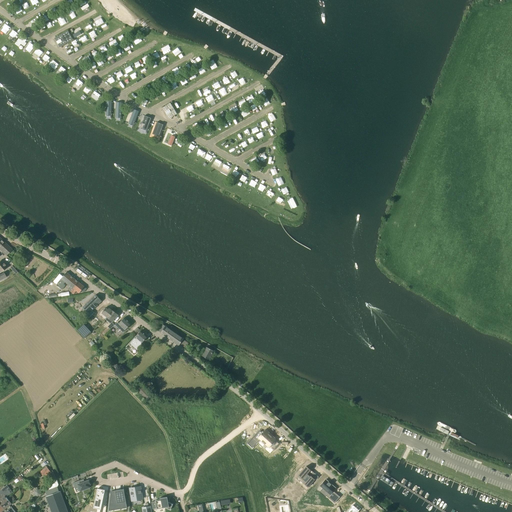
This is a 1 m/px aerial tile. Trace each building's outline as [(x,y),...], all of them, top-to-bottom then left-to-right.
[(68,43),(73,40),(68,30),(63,33),(55,38),(60,47),(68,43)] [(108,42),(111,47),(118,44),(115,39),(108,42)] [(159,49),(162,54),(168,51),(165,46),(159,49)] [(175,57),(182,52),(178,47),(171,51),(175,57)] [(120,48),(113,52),(116,57),(123,53),(120,48)] [(195,68),(201,64),(196,56),(190,60),(195,68)] [(212,70),(217,67),(213,59),(208,62),(212,70)] [(135,68),(141,65),(138,60),(132,64),(135,68)] [(186,72),(191,69),(188,62),(182,65),(186,72)] [(128,74),(133,71),(130,66),(125,70),(128,74)] [(197,71),(200,75),(206,72),(202,67),(197,71)] [(116,75),(118,79),(125,75),(122,71),(116,75)] [(230,82),(227,76),(222,79),(225,85),(230,82)] [(121,82),(124,86),(131,81),(129,77),(121,82)] [(218,90),(220,95),(226,92),(224,87),(218,90)] [(202,92),(205,96),(210,92),(207,88),(202,92)] [(212,94),(206,97),(208,102),(214,100),(212,94)] [(253,95),(246,99),(248,104),(255,100),(253,95)] [(197,106),(206,101),(203,97),(195,102),(197,106)] [(193,103),(184,107),(186,112),(195,107),(193,103)] [(176,115),(170,104),(162,109),(169,120),(176,115)] [(276,119),(273,113),(268,116),(270,121),(276,119)] [(209,117),(212,123),(219,119),(216,114),(209,117)] [(260,122),(263,127),(269,125),(266,119),(260,122)] [(212,127),(215,132),(221,129),(218,124),(212,127)] [(248,130),(242,133),(245,138),(251,134),(248,130)] [(247,139),(250,144),(256,141),(254,135),(247,139)] [(174,143),(181,148),(184,143),(177,138),(174,143)] [(200,149),(197,154),(202,157),(205,152),(200,149)] [(211,163),(214,157),(207,154),(204,159),(211,163)] [(216,159),(211,166),(216,169),(221,163),(216,159)] [(228,173),(231,168),(226,164),(222,169),(228,173)] [(236,178),(240,173),(234,169),(231,174),(236,178)] [(239,179),(244,183),(248,178),(243,175),(239,179)] [(277,176),(274,178),(280,186),(282,184),(277,176)] [(253,179),(249,184),(254,187),(257,182),(253,179)] [(257,189),(265,192),(267,186),(259,184),(257,189)] [(271,198),(274,193),(268,190),(265,194),(271,198)] [(281,205),(284,199),(278,196),(275,202),(281,205)] [(0,249),(6,256),(12,250),(0,238),(0,249)] [(10,267),(16,274),(20,271),(14,264),(10,267)] [(87,289),(84,287),(67,272),(61,280),(62,281),(61,283),(58,286),(62,290),(65,286),(63,284),(65,282),(70,286),(68,289),(74,294),(76,291),(79,293),(81,290),(84,292),(87,289)] [(95,295),(83,307),(87,312),(89,313),(102,301),(96,294),(95,295)] [(105,320),(112,311),(109,308),(108,309),(106,307),(102,313),(102,314),(101,316),(105,320)] [(115,325),(112,322),(118,315),(112,311),(105,320),(111,324),(108,327),(110,329),(113,326),(115,325)] [(116,329),(118,327),(121,330),(121,331),(122,331),(123,332),(131,324),(124,318),(119,323),(118,323),(119,322),(118,322),(115,325),(113,326),(116,329)] [(83,323),(77,330),(85,338),(91,332),(83,323)] [(183,346),(186,348),(189,343),(183,339),(163,324),(158,330),(161,333),(179,345),(180,343),(183,345),(183,346)] [(135,337),(129,343),(137,350),(142,344),(141,343),(147,336),(141,331),(137,335),(135,337),(137,338),(136,339),(135,337)] [(214,351),(207,347),(202,356),(209,360),(214,351)] [(146,401),(152,395),(141,383),(135,389),(146,401)] [(259,433),(253,440),(257,444),(260,441),(268,448),(269,447),(273,451),(278,445),(273,441),(272,442),(270,440),(271,439),(265,433),(262,436),(259,433)] [(233,451),(227,455),(230,459),(233,464),(237,461),(239,464),(245,461),(249,467),(255,462),(245,448),(239,453),(237,451),(234,453),(233,451)] [(399,462),(378,450),(365,466),(360,476),(382,490),(399,462)] [(44,477),(51,472),(47,466),(40,472),(44,477)] [(306,466),(298,475),(303,479),(306,481),(303,483),(308,487),(315,479),(310,475),(310,476),(307,474),(311,470),(306,466)] [(326,479),(320,486),(323,488),(328,493),(326,495),(326,496),(335,503),(340,497),(333,491),(334,490),(335,488),(331,484),(330,483),(330,482),(329,483),(328,482),(329,482),(329,481),(328,482),(326,479)] [(49,490),(46,491),(47,496),(46,496),(51,511),(68,511),(60,491),(59,491),(57,487),(58,485),(57,480),(48,489),(49,490)] [(80,483),(79,480),(73,483),(75,488),(79,487),(80,491),(91,487),(90,484),(89,480),(80,483)] [(1,498),(0,498),(0,503),(5,509),(12,504),(7,498),(6,497),(9,494),(7,491),(10,489),(8,486),(7,485),(5,487),(0,491),(0,490),(0,495),(2,497),(1,498)] [(140,487),(131,488),(133,500),(142,499),(140,487)] [(97,489),(95,499),(102,500),(103,500),(104,495),(104,492),(105,491),(105,490),(97,488),(97,489)] [(124,489),(111,491),(108,511),(126,508),(124,489)] [(152,502),(153,509),(157,508),(157,509),(165,508),(170,510),(173,504),(168,502),(167,497),(161,498),(161,499),(155,500),(155,501),(152,502)]
